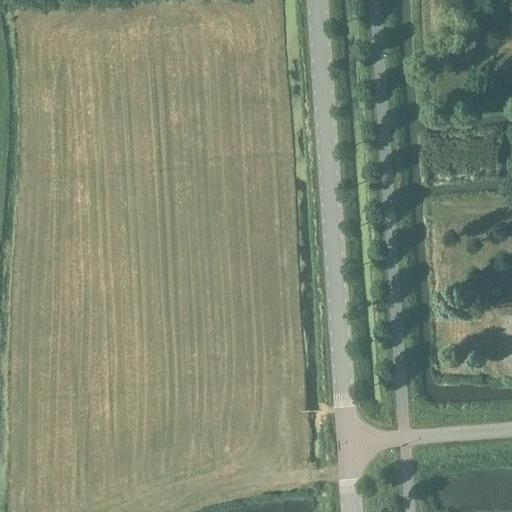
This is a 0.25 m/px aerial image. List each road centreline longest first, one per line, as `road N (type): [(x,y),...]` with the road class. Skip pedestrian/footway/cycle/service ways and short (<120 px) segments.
road 1 (tertiary): [(347,444),(316,0)]
road 2 (unclassified): [(347,444),(511,432)]
